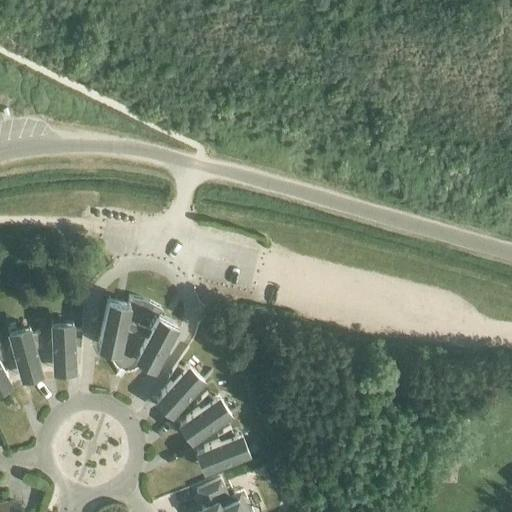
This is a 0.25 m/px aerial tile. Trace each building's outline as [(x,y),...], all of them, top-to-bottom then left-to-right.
[(111,351),(111,355),(113,358),(115,362),(118,364),(125,367),(129,367),(133,366),(136,364),(139,361),(141,357),(154,364),(175,325),(157,315),(162,307),(149,300),(142,298),(128,295),(126,304),(107,300),(98,344),(112,347),(111,351)] [(51,325),(52,361),(75,361),(74,336),(81,337),(81,328),(73,328),(73,324),(51,325)] [(9,334),(19,369),(40,363),(34,340),(41,339),(39,330),(31,332),(30,328),(9,334)] [(160,392),(177,407),(201,380),(185,365),(183,368),(176,363),(171,370),(177,374),(160,392)] [(185,416),(198,434),(227,414),(215,396),(212,397),(207,391),(200,397),(205,402),(185,416)] [(203,446),(211,466),(245,453),(237,432),(234,433),(230,426),(222,431),(225,437),(203,446)] [(244,511),(237,496),(218,505),(214,496),(226,490),(220,477),(196,488),(202,501),(203,501),(205,505),(201,507),(203,511),(244,511)] [(8,511),(6,500),(0,500),(0,511),(8,511)]
